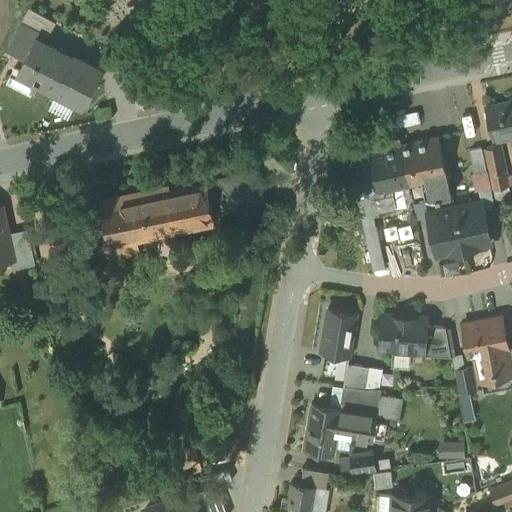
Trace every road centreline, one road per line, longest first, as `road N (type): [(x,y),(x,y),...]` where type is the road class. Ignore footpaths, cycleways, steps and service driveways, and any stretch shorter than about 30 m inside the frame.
road 1 (tertiary): [(313,93),(0,162)]
road 2 (residential): [(294,275),(254,511)]
road 3 (residential): [(294,275),(441,289),(511,272)]
road 4 (tertiary): [(511,49),(313,93)]
road 5 (residential): [(313,93),(319,120),(294,275)]
